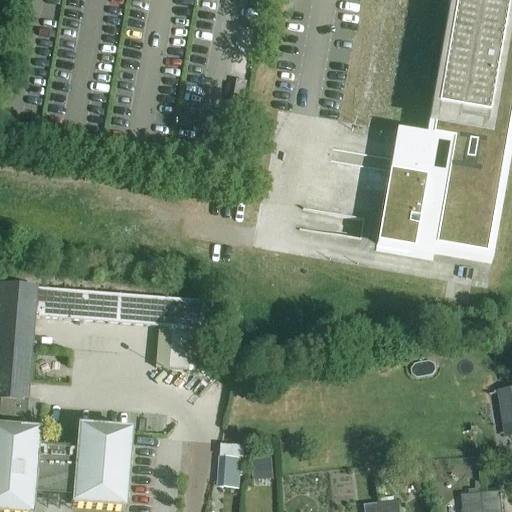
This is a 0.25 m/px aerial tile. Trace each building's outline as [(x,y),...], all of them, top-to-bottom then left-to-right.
[(453,143),(435,250),(486,259),(511,106),(511,0),(456,0),(432,140),(453,143)] [(247,85),(236,83),(232,104),(243,106),(247,85)] [(390,175),(377,247),(414,253),(427,181),(390,175)] [(24,434),(33,320),(200,334),(203,305),(36,292),(36,290),(0,287),(0,511),(31,511),(33,497),(72,500),(72,508),(124,511),(130,435),(78,431),(76,452),(36,449),(37,435),(24,434)] [(511,390),(497,393),(503,428),(511,426),(511,390)] [(245,449),(221,447),(220,459),(244,461),(245,449)] [(271,459),(251,461),(253,482),(273,481),(271,459)] [(243,463),(221,462),(220,491),(241,492),(243,463)] [(479,497),(480,511),(501,511),(500,495),(479,497)] [(462,511),(480,511),(479,497),(461,499),(462,511)]
